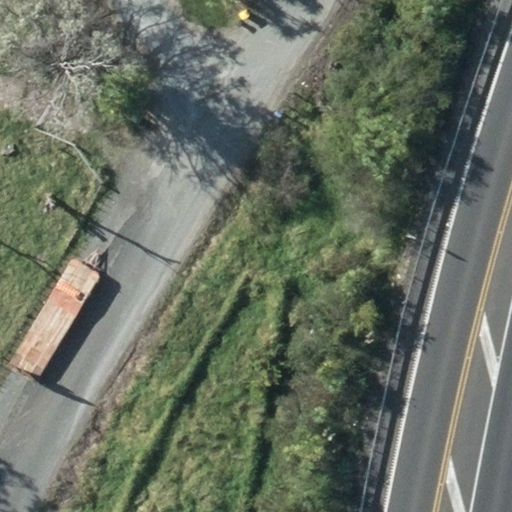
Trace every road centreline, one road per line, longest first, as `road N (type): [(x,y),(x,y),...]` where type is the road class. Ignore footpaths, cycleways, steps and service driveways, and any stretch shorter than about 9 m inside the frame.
road 1 (residential): [(0,506),(293,0)]
road 2 (primary): [(511,207),(438,511)]
